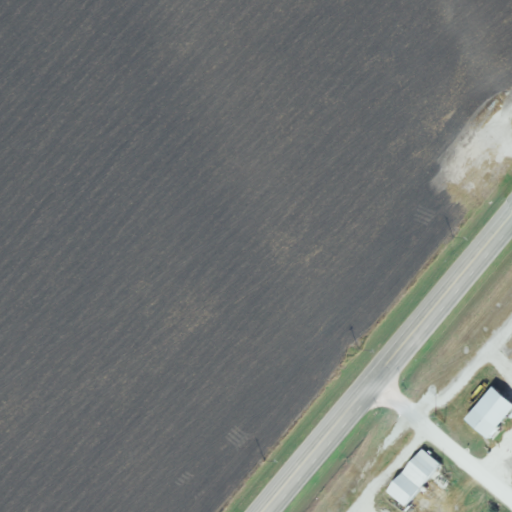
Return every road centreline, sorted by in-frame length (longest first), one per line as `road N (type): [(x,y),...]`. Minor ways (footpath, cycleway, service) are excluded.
road 1 (primary): [(278,511),(511,233)]
road 2 (residential): [(503,511),(373,400)]
road 3 (residential): [(511,115),(459,0)]
